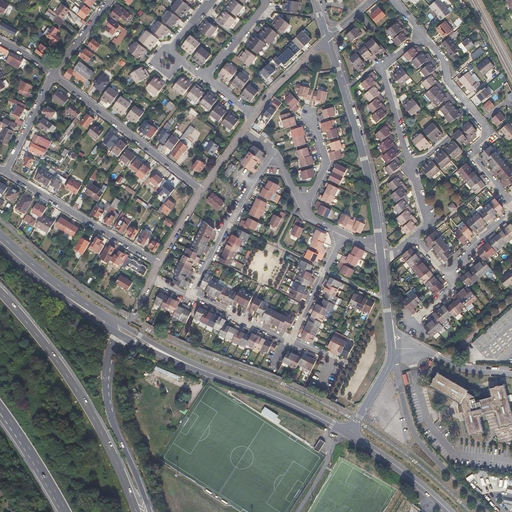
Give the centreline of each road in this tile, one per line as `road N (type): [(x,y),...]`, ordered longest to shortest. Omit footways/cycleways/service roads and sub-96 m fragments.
road 1 (motorway): [(136,511),(81,397),(0,292)]
road 2 (residential): [(380,251),(366,163),(326,37)]
road 3 (residential): [(511,205),(470,153),(491,135),(446,81),(421,32)]
road 4 (residential): [(201,191),(51,74)]
road 5 (motorway): [(150,511),(108,403),(114,330)]
road 6 (residential): [(157,264),(5,172)]
road 7 (tertiary): [(190,364),(349,434)]
road 8 (residential): [(189,297),(272,155)]
road 9 (residential): [(421,32),(381,68),(411,166)]
road 10 (tertiary): [(349,434),(449,511)]
